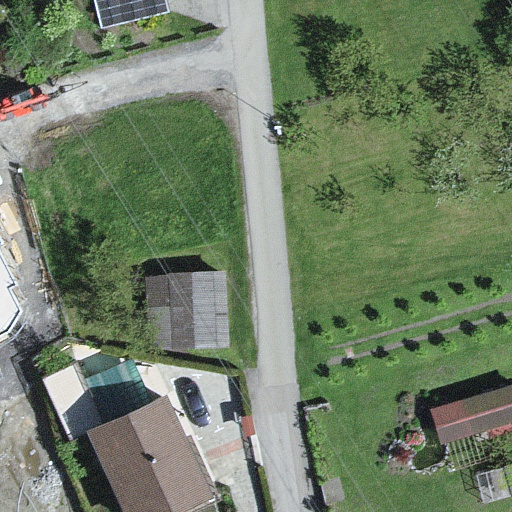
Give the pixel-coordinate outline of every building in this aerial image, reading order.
[(99,0),(102,12),(166,1),(165,0),(99,0)] [(229,276),(141,281),(141,347),(225,352),(229,276)] [(0,427),(15,424),(0,379),(0,427)] [(511,428),(511,386),(436,413),(449,450),(511,428)] [(160,403),(77,433),(115,511),(173,511),(202,499),(160,403)]
